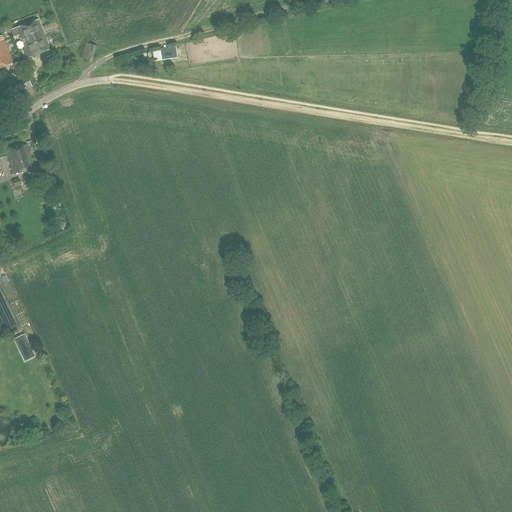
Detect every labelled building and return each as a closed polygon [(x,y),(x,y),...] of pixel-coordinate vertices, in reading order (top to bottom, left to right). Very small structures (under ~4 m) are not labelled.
[(49,50),(38,19),(10,30),(13,37),(19,35),(27,58),(49,50)] [(0,68),(12,64),(1,35),(0,36),(0,68)] [(97,47),(85,43),(81,58),(92,62),(97,47)] [(174,59),(173,53),(177,52),(176,46),(160,48),(160,52),(162,60),(174,59)] [(13,174),(34,168),(26,144),(6,151),(13,174)] [(15,191),(21,189),(19,185),(21,185),(18,179),(12,181),(15,191)] [(56,228),(62,231),(65,224),(58,222),(56,228)] [(28,342),(24,334),(13,339),(17,347),(28,342)]
